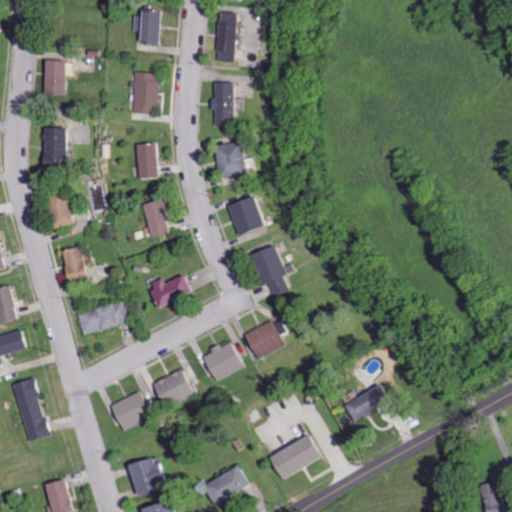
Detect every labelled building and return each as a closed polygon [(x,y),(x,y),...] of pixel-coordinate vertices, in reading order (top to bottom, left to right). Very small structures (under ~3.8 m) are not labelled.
[(140,31),(146,31),(145,42),(167,43),(169,13),(141,11),(140,31)] [(248,13),(228,12),(226,61),(246,62),(248,13)] [(51,95),(72,96),(74,60),(53,59),(51,95)] [(139,113),(159,113),(159,104),(164,104),(165,73),(140,72),(139,113)] [(243,126),(244,83),(222,82),(222,110),(223,111),(222,125),(243,126)] [(75,128),(52,127),(51,172),(74,173),(75,128)] [(223,146),(228,176),(255,172),(251,142),(223,146)] [(165,143),(144,144),(145,178),(166,177),(165,143)] [(59,194),(62,226),(79,225),(76,192),(59,194)] [(276,226),(265,196),(238,206),(249,236),(276,226)] [(151,204),(158,237),(177,233),(170,200),(151,204)] [(0,271),(13,268),(5,234),(0,235),(0,271)] [(69,252),(79,282),(97,276),(88,246),(69,252)] [(280,299),(297,294),(291,277),(296,275),(286,246),(264,254),(280,299)] [(174,283),(172,278),(157,284),(167,307),(202,292),(195,275),(174,283)] [(27,318),(17,286),(1,291),(11,323),(27,318)] [(90,334),(136,324),(131,301),(85,312),(90,334)] [(253,332),(263,357),(291,347),(282,321),(253,332)] [(0,337),(0,344),(3,357),(36,348),(32,330),(0,337)] [(211,353),(220,380),(250,369),(240,342),(211,353)] [(161,381),(171,405),(201,393),(191,369),(161,381)] [(20,384),(35,441),(57,435),(42,378),(20,384)] [(353,402),(360,418),(399,402),(393,386),(353,402)] [(160,415),(147,391),(120,406),(132,430),(160,415)] [(330,457),(319,435),(279,456),(291,478),(330,457)] [(166,457),(137,465),(146,497),(174,488),(166,457)] [(223,505),(257,484),(245,465),(211,487),(223,505)] [(78,511),(83,511),(75,480),(54,485),(61,511),(78,511)] [(511,511),(511,490),(492,494),(494,511),(511,511)] [(181,511),(179,501),(151,509),(151,511),(181,511)]
